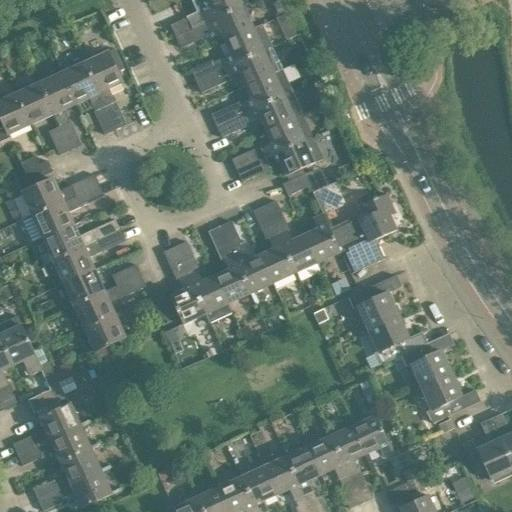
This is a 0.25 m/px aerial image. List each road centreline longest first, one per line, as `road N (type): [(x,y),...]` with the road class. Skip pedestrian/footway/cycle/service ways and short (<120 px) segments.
road 1 (residential): [(187,120),(116,154),(151,230),(223,196)]
road 2 (tertiary): [(450,233),(348,20)]
road 3 (unclassified): [(511,373),(499,380),(437,295),(426,268),(432,242),(450,233)]
road 4 (residential): [(187,120),(131,0)]
